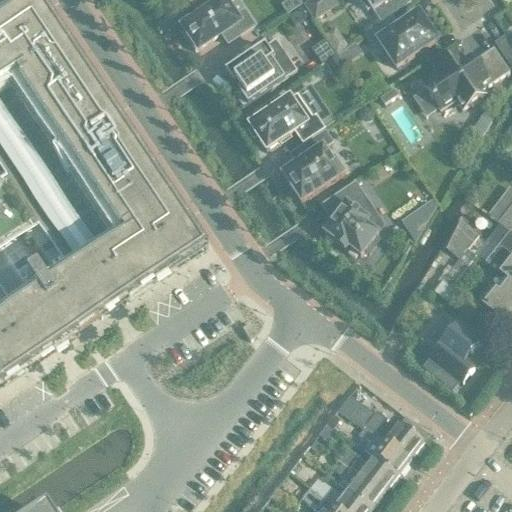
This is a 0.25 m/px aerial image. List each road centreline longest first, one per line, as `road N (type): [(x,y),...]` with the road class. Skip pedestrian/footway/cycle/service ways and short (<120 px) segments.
road 1 (residential): [(69,0),(258,275)]
road 2 (residential): [(298,307),(477,451)]
road 3 (residential): [(298,307),(200,435)]
road 4 (residential): [(130,361),(0,448)]
road 5 (residential): [(258,275),(130,361)]
